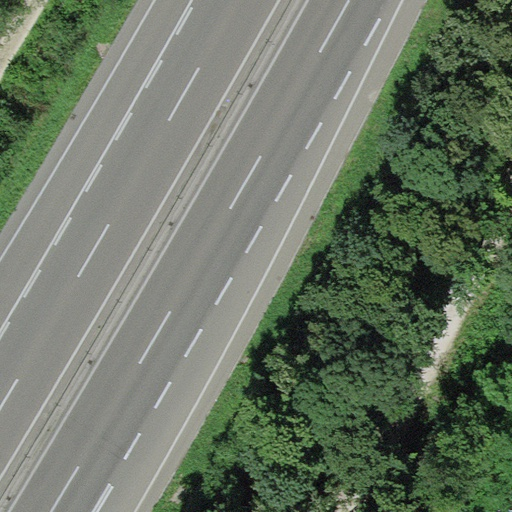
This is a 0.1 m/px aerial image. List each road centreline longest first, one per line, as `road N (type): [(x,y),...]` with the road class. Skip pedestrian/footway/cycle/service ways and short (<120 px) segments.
road 1 (motorway): [(243,0),(0,420)]
road 2 (motorway): [(50,511),(289,129)]
road 3 (motorway): [(102,511),(168,396),(289,129)]
road 4 (motorway): [(178,0),(0,301)]
road 5 (motorway): [(289,129),(360,0)]
